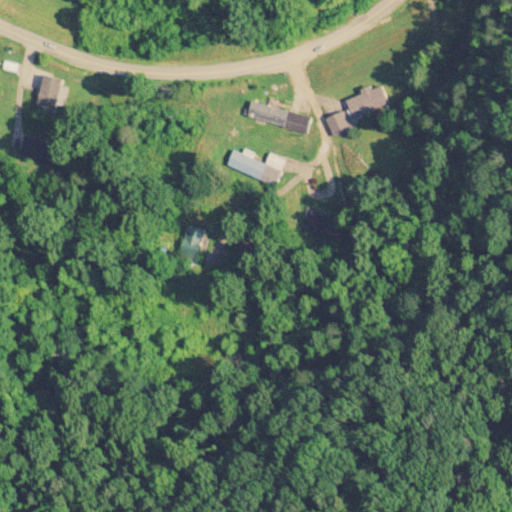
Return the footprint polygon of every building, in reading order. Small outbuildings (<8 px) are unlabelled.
[(63,84),(47,82),(42,109),(58,113),(63,84)] [(390,104),(383,86),(346,101),(354,119),(390,104)] [(248,121),(307,133),(311,116),(251,104),(248,121)] [(335,139),(352,133),(344,114),(328,121),(335,139)] [(260,182),(268,169),(237,151),(229,165),(260,182)] [(203,228),(188,227),(186,250),(201,251),(203,228)]
